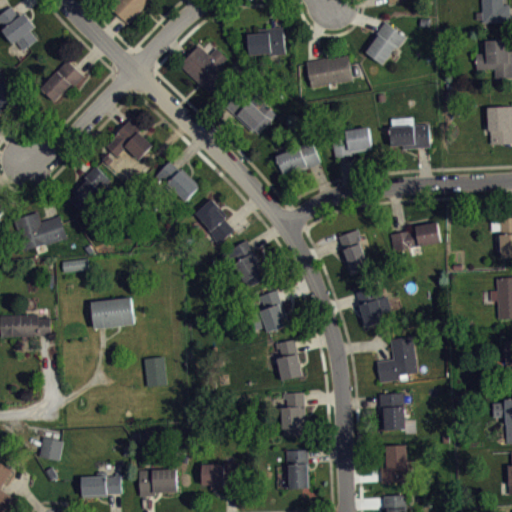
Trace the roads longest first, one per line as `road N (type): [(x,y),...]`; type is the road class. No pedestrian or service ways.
road 1 (residential): [(347,511),(338,368),(287,224),(64,0)]
road 2 (residential): [(21,162),(51,157),(194,5),(330,2)]
road 3 (residential): [(287,224),(352,188),(511,178)]
